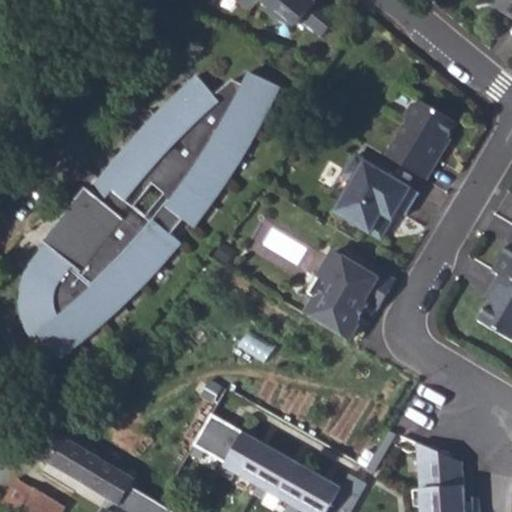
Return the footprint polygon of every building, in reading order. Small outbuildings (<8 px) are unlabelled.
[(323,34),(340,14),(321,0),(236,0),(249,10),(256,0),(261,0),(295,27),(302,18),(323,34)] [(511,0),(473,0),(475,7),(491,3),(499,10),(500,8),(511,17),(511,0)] [(56,361),(59,365),(73,353),(91,339),(117,316),(133,301),(157,275),(164,268),(172,259),(183,245),(180,242),(172,237),(185,221),(192,227),(196,230),(206,216),(219,198),(238,169),(250,151),(269,116),(276,102),(282,89),(278,88),(250,74),(244,87),(233,82),(216,98),(198,79),(191,84),(188,87),(171,101),(162,109),(146,125),(133,138),(123,150),(115,158),(109,168),(90,193),(85,189),(42,243),(46,246),(34,262),(30,269),(26,276),(23,284),(21,292),(20,301),(20,309),(21,317),(24,325),(27,333),(31,341),(37,336),(56,361)] [(406,119),(384,154),(426,179),(444,148),(441,146),(447,136),(456,121),(417,99),(416,101),(411,102),(404,113),(406,119)] [(441,146),(444,148),(450,138),(447,136),(441,146)] [(418,192),(355,154),(343,174),(353,179),(335,210),(381,237),(393,217),(383,210),(386,204),(405,215),(418,192)] [(511,229),(506,240),(508,241),(501,254),(503,255),(495,269),(498,272),(489,286),(493,289),(476,317),(511,339),(511,338),(511,229)] [(315,297),(305,313),(348,339),(351,334),(352,330),(353,326),(353,322),(353,319),(364,300),(378,308),(389,289),(368,277),(373,268),(344,251),(341,256),(332,251),(308,293),(315,297)] [(394,281),(373,268),(368,277),(389,289),(394,281)] [(342,491),(212,414),(189,453),(200,460),(205,452),(226,465),(220,475),(231,482),(236,474),(257,486),(253,494),(264,501),(268,493),(289,505),(284,511),(299,511),(300,511),(351,511),(367,487),(350,477),(342,491)] [(392,438),(385,435),(370,462),(365,472),(372,476),(392,438)] [(61,438),(47,463),(128,511),(186,511),(163,498),(145,488),(61,438)] [(472,511),(472,505),(463,505),(459,465),(414,446),(419,511),(472,511)] [(0,504),(17,511),(61,511),(64,507),(34,488),(32,489),(15,479),(0,504)]
